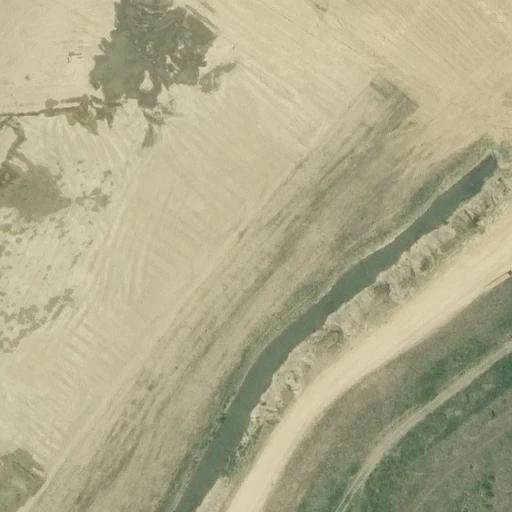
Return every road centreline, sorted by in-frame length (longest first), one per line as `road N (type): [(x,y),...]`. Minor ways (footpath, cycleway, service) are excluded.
road 1 (track): [(245,511),(322,379),(511,236)]
road 2 (track): [(511,349),(379,450),(344,511)]
